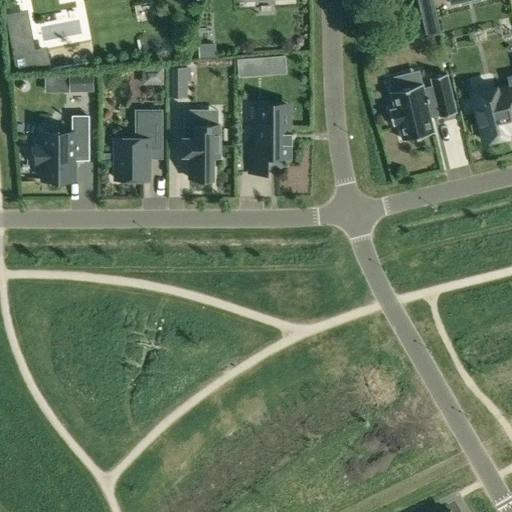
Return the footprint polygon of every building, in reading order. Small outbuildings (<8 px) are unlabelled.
[(417,0),(421,15),(435,12),(432,0),(417,0)] [(32,52),(26,21),(6,25),(16,72),(47,66),(44,50),(32,52)] [(239,76),(255,75),(253,57),(237,58),(239,76)] [(170,68),(170,96),(184,96),(184,81),(184,68),(170,68)] [(93,74),(69,75),(69,90),(93,90),(93,74)] [(423,89),(421,83),(391,91),(395,108),(389,110),(393,124),(398,122),(403,139),(433,132),(429,113),(439,111),(440,116),(455,112),(446,74),(431,77),(433,86),(423,89)] [(495,87),(472,93),(483,141),(507,135),(506,131),(509,131),(509,130),(511,129),(511,75),(508,77),(510,88),(496,91),(495,87)] [(267,156),(288,156),(288,144),(291,144),(291,132),(288,132),(288,106),(261,106),(261,125),(259,125),(259,144),(249,144),(249,173),(267,173),(267,156)] [(147,178),(147,158),(147,149),(161,149),(161,110),(136,110),(136,138),(117,138),(117,178),(147,178)] [(183,152),(183,154),(189,154),(189,178),(212,178),(213,157),(219,157),(219,124),(217,124),(210,124),(210,122),(206,122),(206,124),(199,124),(199,110),(185,110),(184,138),(183,138),(183,141),(183,152)] [(74,155),(88,155),(88,116),(72,116),(72,132),(42,132),(42,142),(37,142),(37,164),(42,164),(42,179),(74,179),(74,155)]
